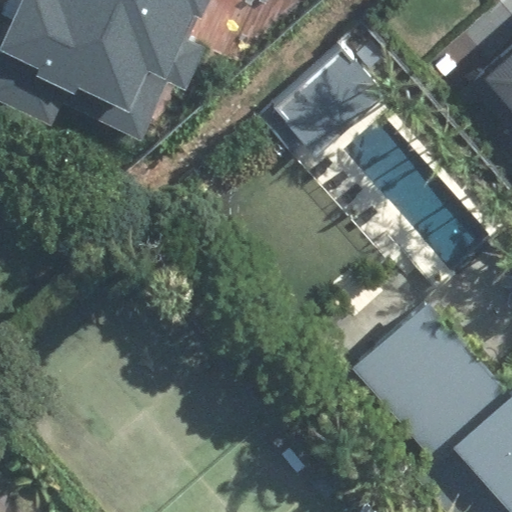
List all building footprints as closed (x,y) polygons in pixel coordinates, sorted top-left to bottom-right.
[(9,0),(0,18),(0,51),(141,121),(201,0),(9,0)] [(511,33),(485,59),(511,87),(511,33)] [(391,91),(345,41),(260,120),(289,151),(301,140),(318,158),(391,91)] [(511,511),(511,381),(428,288),(347,359),(432,453),(416,467),(455,511),(511,511)] [(299,511),(146,322),(45,403),(133,511),(299,511)]
